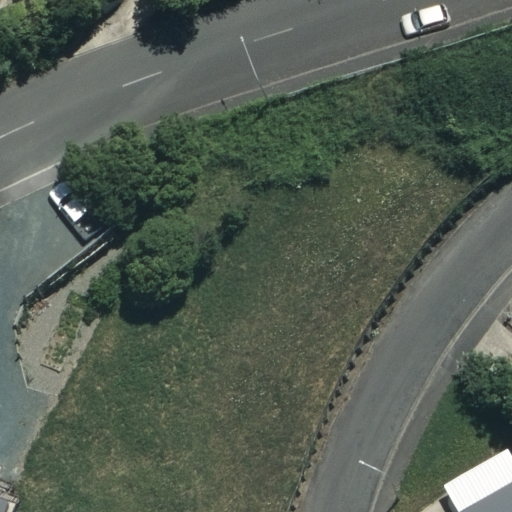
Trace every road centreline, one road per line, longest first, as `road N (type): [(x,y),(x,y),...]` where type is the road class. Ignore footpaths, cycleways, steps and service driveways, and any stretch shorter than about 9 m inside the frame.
road 1 (residential): [(0,137),(127,83),(386,0)]
road 2 (residential): [(511,224),(438,307),(350,471),(338,511)]
